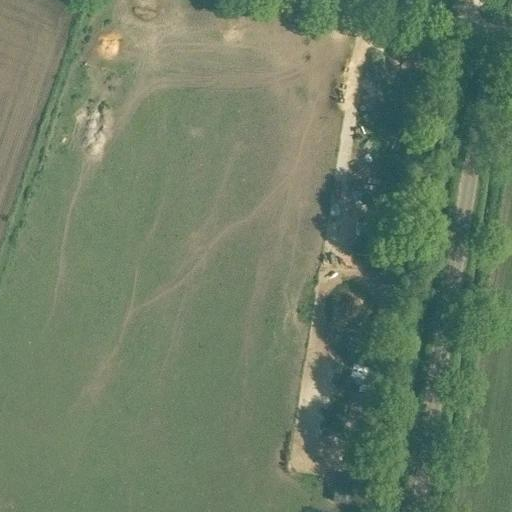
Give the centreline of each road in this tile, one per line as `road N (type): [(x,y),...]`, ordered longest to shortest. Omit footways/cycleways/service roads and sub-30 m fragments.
road 1 (unclassified): [(418,511),(478,127),(511,39)]
road 2 (track): [(511,33),(317,0)]
